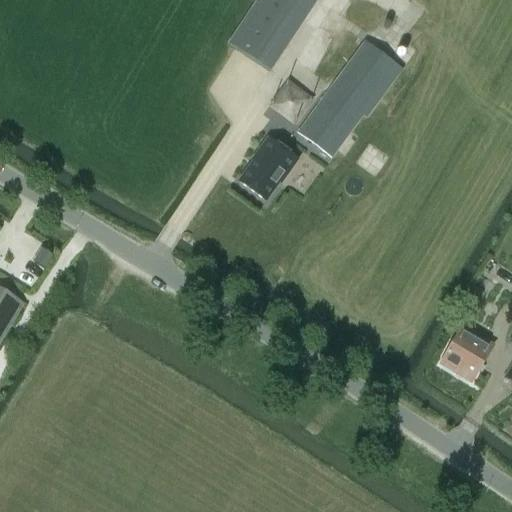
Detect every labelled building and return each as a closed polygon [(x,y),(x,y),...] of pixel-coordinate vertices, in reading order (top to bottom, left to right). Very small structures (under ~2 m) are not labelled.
[(317,0),(258,0),(227,48),(269,75),(317,0)] [(364,43),(297,134),(331,159),(350,135),(363,117),(366,120),(402,71),(364,43)] [(294,125),(314,100),(290,81),(270,106),(294,125)] [(280,184),(297,161),(267,140),(252,161),(253,163),(239,183),(264,202),(278,183),(280,184)] [(40,253),(31,267),(42,273),(50,260),(40,253)] [(0,342),(23,304),(0,290),(0,342)] [(462,328),(454,342),(440,365),(471,384),(493,347),(462,328)] [(511,384),(511,335),(506,345),(511,348),(511,365),(503,380),(511,384)]
